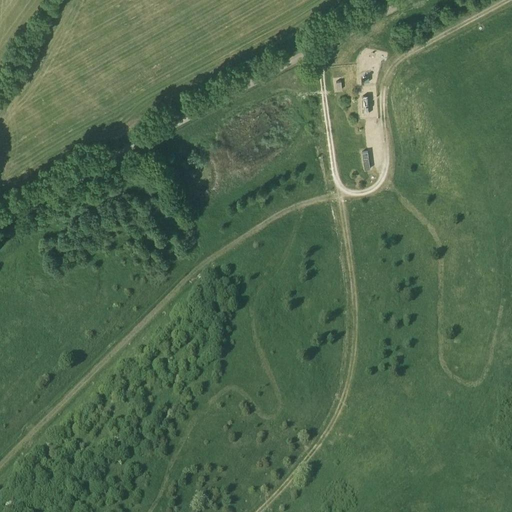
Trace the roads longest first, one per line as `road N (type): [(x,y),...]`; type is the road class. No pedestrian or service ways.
road 1 (track): [(0,464),(210,259),(280,216),(379,185),(387,73),(409,51),(505,0)]
road 2 (track): [(325,38),(321,66),(350,350),(341,402),(252,511)]
road 3 (unclassified): [(0,225),(399,0)]
